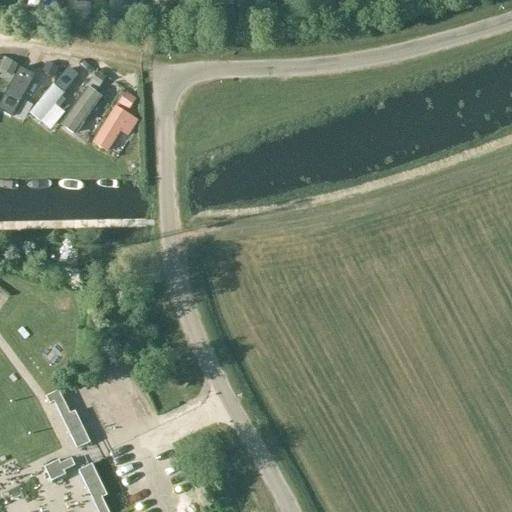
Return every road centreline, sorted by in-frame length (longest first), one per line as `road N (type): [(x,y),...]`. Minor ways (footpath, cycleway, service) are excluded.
road 1 (unclassified): [(291,511),(201,351),(181,299),(170,234),(166,103),(174,82),(192,71)]
road 2 (unclassified): [(511,19),(333,64),(192,71)]
